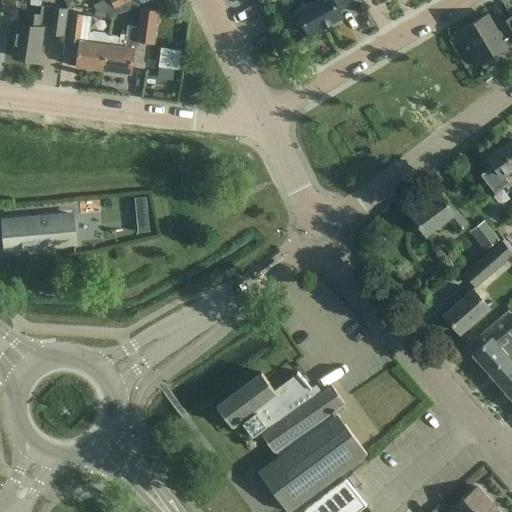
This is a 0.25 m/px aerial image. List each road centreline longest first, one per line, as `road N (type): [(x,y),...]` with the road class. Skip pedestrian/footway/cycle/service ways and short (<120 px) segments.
road 1 (residential): [(511,462),(323,236)]
road 2 (residential): [(265,119),(0,91)]
road 3 (unclassified): [(105,377),(323,236)]
road 4 (residential): [(323,236),(511,91)]
road 5 (residential): [(265,119),(461,0)]
road 6 (residential): [(265,119),(207,0)]
road 7 (residential): [(323,236),(265,119)]
